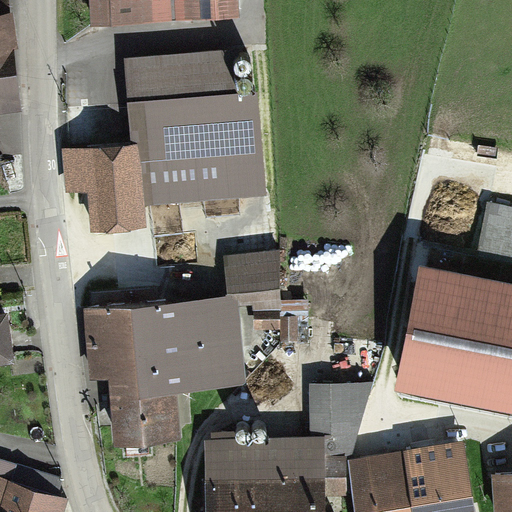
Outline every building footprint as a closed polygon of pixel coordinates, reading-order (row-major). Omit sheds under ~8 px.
[(93,0),(95,22),(239,14),(237,0),(93,0)] [(0,107),(20,106),(12,9),(0,9),(0,107)] [(258,189),(251,46),(129,52),(133,138),(136,195),(144,195),(258,189)] [(136,195),(133,138),(67,141),(70,185),(91,184),(93,221),(145,219),(144,195),(136,195)] [(511,211),(489,206),(479,251),(511,258),(511,211)] [(278,252),(230,254),(232,297),(279,296),(278,252)] [(511,305),(424,287),(402,393),(511,415),(511,305)] [(237,297),(86,306),(90,372),(110,371),(113,434),(177,430),(174,379),(242,375),(237,297)] [(9,311),(0,312),(0,358),(14,357),(9,311)] [(316,380),(311,434),(326,434),(326,488),(347,491),(352,457),(374,381),(316,380)] [(427,446),(352,457),(360,511),(472,511),(459,420),(424,425),(427,446)] [(204,434),(204,511),(325,511),(326,488),(326,434),(311,434),(204,434)] [(511,511),(511,467),(489,468),(490,511),(511,511)] [(0,475),(0,511),(59,511),(65,495),(0,475)]
